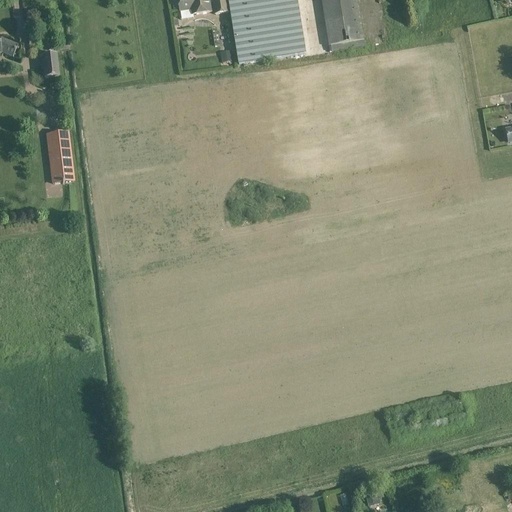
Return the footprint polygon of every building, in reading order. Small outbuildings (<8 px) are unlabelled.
[(178,0),(180,12),(192,10),(193,14),(196,16),(211,14),(210,5),(214,4),(216,16),(229,14),(226,0),(178,0)] [(320,0),(328,53),(364,48),(357,0),(320,0)] [(0,55),(1,55),(1,54),(13,59),(17,47),(5,42),(4,44),(0,42),(0,55)] [(232,52),(221,54),(222,64),(233,62),(232,52)] [(56,55),(41,57),(44,80),(59,78),(56,55)] [(68,142),(48,144),(53,185),(62,184),(62,185),(64,184),(73,182),(68,142)] [(461,396),(386,413),(392,439),(467,421),(461,396)] [(381,505),(377,491),(365,494),(369,508),(381,505)]
